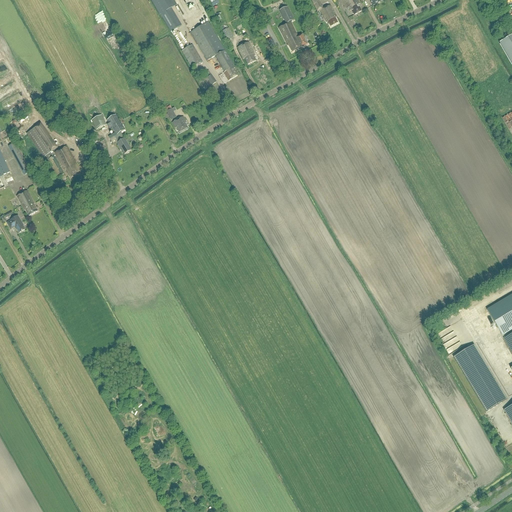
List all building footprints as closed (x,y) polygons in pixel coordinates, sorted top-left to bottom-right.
[(170,0),(151,0),(161,15),(171,9),(175,7),(170,0)] [(310,0),(318,15),(321,13),(327,23),(328,22),(331,27),(338,24),(335,18),(337,18),(330,6),(324,9),(318,0),(310,0)] [(354,16),(362,12),(358,6),(360,4),(357,0),(342,0),(346,7),(348,6),(354,16)] [(279,11),(286,25),(279,28),(288,46),(289,46),(292,52),(307,45),(302,35),(298,37),(290,22),(293,20),(286,7),(279,11)] [(182,26),(171,9),(161,15),(171,33),(182,26)] [(235,21),(244,42),(248,40),(251,39),(241,18),(235,21)] [(229,82),(237,76),(233,69),(235,68),(208,23),(190,33),(207,61),(215,57),(225,73),(224,73),(229,82)] [(176,37),(181,46),(189,41),(184,33),(176,37)] [(511,37),(500,44),(511,65),(511,37)] [(248,65),(256,62),(254,57),(255,56),(249,43),(237,48),(243,60),(245,59),(248,65)] [(192,69),(203,62),(192,45),(181,51),(192,69)] [(212,86),(217,83),(211,75),(209,71),(204,74),(207,78),(212,86)] [(165,109),(168,116),(165,117),(168,123),(177,118),(170,106),(165,109)] [(98,117),(93,120),(92,121),(96,130),(106,125),(102,115),(98,117)] [(131,150),(124,139),(121,133),(125,130),(116,115),(106,121),(108,125),(106,126),(109,130),(111,129),(115,136),(114,137),(118,143),(117,144),(118,145),(117,146),(120,150),(121,149),(122,151),(122,152),(124,155),(126,154),(127,154),(129,153),(129,152),(131,150)] [(179,133),(188,128),(184,122),(185,121),(183,117),(172,123),(175,129),(176,128),(179,133)] [(45,157),(58,178),(64,174),(51,153),(57,150),(42,125),(27,134),(43,158),(45,157)] [(24,176),(31,172),(15,143),(9,147),(24,176)] [(85,154),(91,151),(86,144),(81,147),(85,154)] [(70,178),(80,172),(74,160),(73,161),(66,147),(55,153),(65,171),(66,170),(70,178)] [(0,189),(15,183),(0,152),(0,151),(0,189)] [(27,191),(17,196),(25,212),(26,211),(29,217),(38,212),(34,204),(27,191)] [(22,223),(21,222),(19,218),(18,216),(10,220),(10,221),(7,223),(11,231),(16,228),(19,233),(25,230),(21,224),(22,223)] [(502,336),(511,329),(511,294),(487,310),(502,336)] [(476,313),(478,319),(485,317),(482,311),(476,313)] [(486,412),(507,400),(474,345),(453,357),(486,412)]
